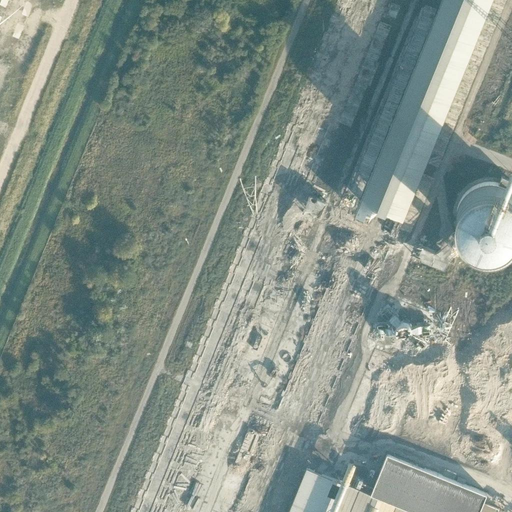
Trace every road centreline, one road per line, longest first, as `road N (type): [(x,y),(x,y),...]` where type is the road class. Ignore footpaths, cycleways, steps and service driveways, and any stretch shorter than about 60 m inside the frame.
road 1 (unknown): [(99,511),(307,0)]
road 2 (unknown): [(506,0),(448,142),(511,168)]
road 3 (unclassified): [(0,169),(70,0)]
